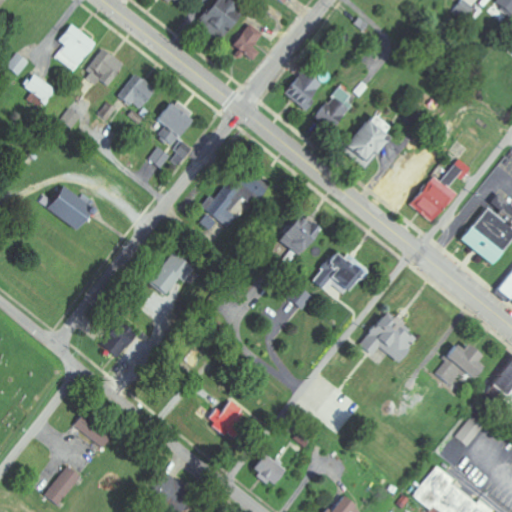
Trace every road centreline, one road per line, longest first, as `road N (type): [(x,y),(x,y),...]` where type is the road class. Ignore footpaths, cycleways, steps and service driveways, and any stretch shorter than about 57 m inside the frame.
road 1 (primary): [(511,329),(101,0)]
road 2 (residential): [(209,511),(416,252)]
road 3 (residential): [(258,511),(0,305)]
road 4 (residential): [(51,346),(239,110)]
road 5 (residential): [(416,252),(511,132)]
road 6 (residential): [(239,110),(326,0)]
road 7 (residential): [(0,469),(81,370)]
